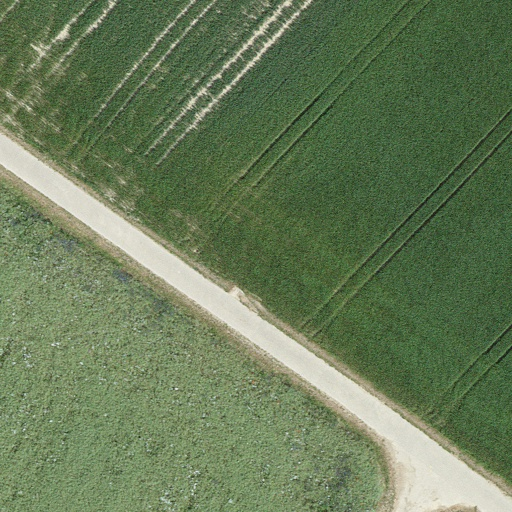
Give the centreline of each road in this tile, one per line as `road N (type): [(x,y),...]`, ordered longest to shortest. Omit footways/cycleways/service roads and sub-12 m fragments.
road 1 (track): [(382,511),(390,485),(362,379),(0,119)]
road 2 (track): [(362,379),(511,496)]
